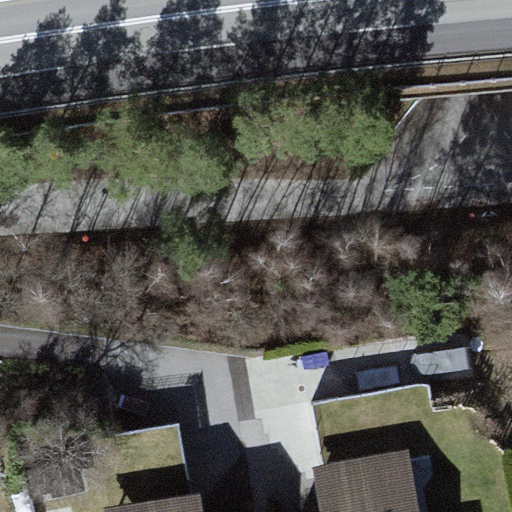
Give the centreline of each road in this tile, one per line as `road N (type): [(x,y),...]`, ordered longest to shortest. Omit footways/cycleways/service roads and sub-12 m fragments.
road 1 (residential): [(0,216),(501,180)]
road 2 (trunk): [(0,51),(140,25),(449,0)]
road 3 (residential): [(501,180),(483,0)]
